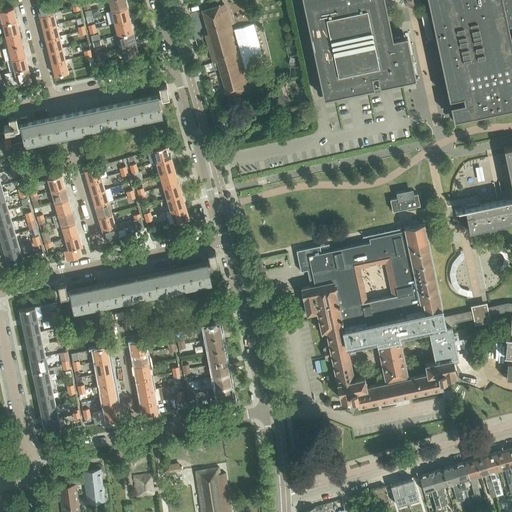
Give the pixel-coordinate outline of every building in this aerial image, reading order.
[(47,0),(37,3),(40,15),(53,11),(57,10),(54,0),(47,0)] [(124,0),(108,0),(111,10),(127,6),(124,0)] [(393,38),(384,0),(302,0),(323,97),(402,81),(414,78),(414,79),(418,78),(417,76),(415,76),(407,34),(393,38)] [(511,0),(428,0),(447,90),(448,96),(449,96),(449,97),(451,96),(463,94),(464,96),(464,100),(452,102),(450,103),(450,104),(451,110),(452,111),(453,117),(453,118),(455,117),(465,115),(511,105),(511,0)] [(217,61),(227,96),(228,97),(249,90),(239,57),(241,56),(241,55),(239,55),(238,54),(235,51),(230,36),(231,30),(224,3),(202,10),(209,33),(205,34),(213,62),(217,61)] [(127,6),(111,10),(115,22),(130,19),(127,6)] [(0,10),(0,12),(3,22),(16,19),(13,7),(0,10)] [(43,27),(56,23),(53,11),(40,15),(43,27)] [(19,31),(16,19),(3,22),(6,34),(19,31)] [(130,19),(115,22),(118,35),(133,31),(130,19)] [(254,22),(234,28),(244,67),(256,64),(255,59),(263,57),(254,22)] [(46,39),(59,35),(56,23),(43,27),(46,39)] [(19,31),(6,34),(9,47),(22,43),(19,31)] [(133,31),(118,35),(121,47),(136,43),(133,31)] [(49,51),(62,47),(59,35),(46,39),(49,51)] [(9,47),(3,48),(6,60),(7,60),(25,55),(22,43),(9,47)] [(136,43),(121,47),(124,59),(139,56),(136,43)] [(52,63),(65,59),(62,47),(49,51),(52,63)] [(25,55),(7,60),(10,72),(15,70),(15,71),(28,67),(25,55)] [(55,75),(68,71),(65,59),(52,63),(55,75)] [(10,72),(9,72),(12,84),(18,83),(31,79),(28,67),(15,71),(15,70),(10,72)] [(8,116),(9,117),(10,124),(4,126),(5,130),(22,127),(25,141),(24,141),(24,142),(162,113),(160,106),(163,106),(162,97),(169,96),(166,83),(165,83),(166,84),(159,85),(158,85),(160,93),(28,121),(27,116),(17,118),(16,115),(15,115),(16,115),(9,117),(9,116),(8,116)] [(152,149),(156,161),(171,157),(167,144),(152,149)] [(511,145),(503,147),(511,188),(511,196),(464,207),(464,208),(465,208),(469,229),(511,220),(511,145)] [(174,169),(171,157),(156,161),(160,173),(174,169)] [(88,181),(101,177),(98,165),(95,166),(84,169),(88,181)] [(137,167),(130,169),(134,181),(142,178),(140,170),(138,171),(137,167)] [(174,169),(160,173),(163,185),(178,181),(174,169)] [(48,178),(51,190),(64,186),(61,174),(48,178)] [(91,193),(105,189),(101,177),(88,181),(91,193)] [(182,193),(178,181),(163,185),(167,198),(182,193)] [(3,191),(1,185),(0,185),(0,198),(5,197),(9,196),(8,189),(3,191)] [(64,186),(51,190),(55,202),(68,198),(64,186)] [(95,205),(108,201),(105,189),(91,193),(95,205)] [(182,193),(167,198),(170,210),(185,206),(182,193)] [(417,193),(390,198),(392,210),(420,204),(417,193)] [(0,211),(8,209),(5,197),(0,198),(0,211)] [(68,198),(55,202),(58,213),(71,210),(68,198)] [(98,217),(112,213),(108,201),(95,205),(98,217)] [(189,217),(185,206),(170,210),(174,222),(189,217)] [(0,224),(12,221),(8,209),(0,211),(0,224)] [(71,210),(58,213),(62,225),(75,222),(71,210)] [(102,229),(115,225),(112,213),(98,217),(102,229)] [(32,215),(26,217),(27,221),(29,229),(36,227),(32,215)] [(142,221),(141,217),(135,219),(133,219),(137,231),(144,229),(142,221)] [(0,236),(0,238),(15,233),(12,221),(0,224),(0,236)] [(75,222),(62,225),(65,237),(78,233),(75,222)] [(115,225),(102,229),(105,240),(119,236),(117,231),(124,228),(123,223),(115,225)] [(457,357),(451,325),(446,326),(443,315),(424,223),(404,227),(405,229),(369,237),(370,242),(321,252),(320,245),(329,243),(329,242),(296,249),(301,271),(301,270),(311,268),(314,284),(301,287),(307,314),(317,311),(322,334),(327,333),(329,345),(324,346),(324,347),(323,347),(325,358),(327,358),(327,359),(332,358),(341,398),(351,396),(351,398),(351,399),(355,401),(357,400),(358,405),(395,398),(395,399),(401,398),(406,396),(407,395),(442,387),(441,382),(443,382),(444,382),(446,378),(445,376),(456,374),(452,358),(457,357)] [(4,250),(19,245),(15,233),(0,238),(4,250)] [(67,260),(81,256),(78,246),(82,245),(78,233),(65,237),(69,249),(64,250),(67,260)] [(8,262),(23,258),(19,245),(4,250),(8,262)] [(117,300),(125,298),(132,296),(133,296),(140,295),(211,280),(210,273),(212,272),(211,264),(218,263),(215,250),(215,251),(208,252),(209,260),(67,290),(65,282),(58,284),(58,283),(61,299),(68,297),(69,303),(72,302),(74,308),(73,308),(73,309),(117,300)] [(511,301),(508,301),(443,315),(446,326),(451,325),(456,321),(475,317),(476,321),(488,319),(487,314),(511,309),(511,301)] [(56,302),(43,304),(44,311),(51,310),(57,308),(56,302)] [(22,322),(37,318),(35,306),(20,309),(22,322)] [(58,314),(52,315),(55,328),(61,326),(59,316),(58,314)] [(25,334),(40,331),(37,318),(22,322),(25,334)] [(203,326),(199,327),(201,339),(203,339),(221,336),(219,323),(203,326)] [(27,346),(43,343),(40,331),(25,334),(27,346)] [(224,348),(221,336),(206,339),(203,339),(204,345),(207,345),(208,351),(224,348)] [(130,341),(133,354),(146,351),(144,339),(142,339),(130,341)] [(30,359),(45,356),(43,343),(27,346),(30,359)] [(107,346),(93,348),(95,361),(109,358),(107,346)] [(226,361),(224,348),(208,351),(210,364),(226,361)] [(135,366),(149,363),(146,351),(133,354),(135,366)] [(33,371),(48,368),(45,356),(30,359),(33,371)] [(109,358),(95,361),(98,373),(111,370),(109,358)] [(228,373),(226,361),(210,364),(213,376),(228,373)] [(135,366),(137,378),(151,376),(149,363),(135,366)] [(35,384),(50,380),(48,368),(33,371),(35,384)] [(113,382),(111,370),(98,373),(100,385),(113,382)] [(174,376),(173,376),(174,384),(181,383),(180,375),(179,370),(173,372),(174,376)] [(231,386),(228,373),(213,376),(215,388),(231,386)] [(139,390),(153,388),(151,376),(137,378),(139,390)] [(38,396),(53,393),(50,380),(35,384),(38,396)] [(116,395),(113,382),(100,385),(93,386),(94,393),(101,391),(102,397),(116,395)] [(233,398),(231,386),(215,388),(218,401),(233,398)] [(153,388),(139,390),(142,403),(155,400),(162,399),(160,387),(153,388)] [(40,408),(56,405),(53,393),(38,396),(40,408)] [(116,395),(102,397),(104,409),(118,407),(116,395)] [(178,400),(176,401),(177,408),(186,407),(184,395),(178,396),(178,400)] [(144,415),(158,412),(155,400),(142,403),(144,415)] [(43,421),(58,417),(56,405),(40,408),(43,421)] [(104,409),(97,411),(100,423),(120,419),(118,407),(104,409)] [(58,417),(43,421),(44,425),(46,433),(61,430),(58,417)] [(497,459),(500,468),(504,467),(510,491),(511,490),(511,476),(505,449),(493,452),(495,459),(497,459)] [(493,452),(484,455),(496,496),(501,494),(494,470),(500,468),(497,459),(495,459),(493,452)] [(474,458),(479,474),(484,473),(491,497),(496,496),(484,455),(474,458)] [(474,458),(465,461),(470,477),(476,501),(481,499),(475,475),(479,474),(474,458)] [(465,461),(454,464),(463,498),(468,497),(464,479),(470,477),(465,461)] [(165,475),(180,473),(180,469),(179,463),(163,465),(164,471),(165,475)] [(454,464),(442,468),(446,484),(452,482),(457,500),(463,498),(454,464)] [(219,466),(196,470),(202,511),(231,511),(225,472),(220,473),(219,466)] [(103,489),(101,467),(83,470),(84,479),(63,482),(64,485),(60,485),(63,511),(79,511),(76,483),(84,482),(87,501),(105,499),(103,489)] [(442,468),(431,471),(440,505),(446,503),(441,485),(446,484),(442,468)] [(431,471),(419,474),(424,490),(429,489),(436,511),(437,511),(442,511),(440,505),(431,471)] [(133,475),(135,484),(136,496),(157,494),(154,472),(133,475)] [(412,478),(402,481),(408,501),(418,498),(412,477),(411,477),(412,478)] [(391,483),(390,483),(397,504),(408,501),(402,481),(392,484),(391,483)] [(390,502),(385,485),(373,488),(378,505),(390,502)] [(301,511),(300,511),(322,511),(322,510),(325,509),(323,503),(315,506),(301,511)]
